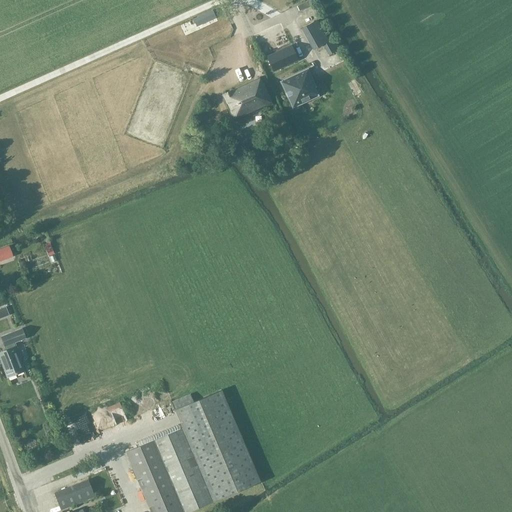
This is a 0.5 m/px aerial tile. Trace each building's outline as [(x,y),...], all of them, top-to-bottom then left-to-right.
[(310,0),(297,6),(299,11),(312,5),(310,0)] [(328,42),(316,21),(302,29),(314,50),(328,42)] [(267,57),(274,72),(298,61),(291,45),(267,57)] [(243,60),(252,56),(250,51),(241,55),(243,60)] [(308,99),(309,100),(318,96),(314,88),(316,87),(307,69),(280,82),(292,108),(302,103),(302,102),(304,99),(305,99),(308,99)] [(346,80),(352,94),(359,91),(353,77),(346,80)] [(234,122),(273,104),(263,84),(262,85),(259,78),(222,95),(234,122)] [(315,120),(318,126),(324,122),(320,116),(315,120)] [(241,138),(236,140),(242,154),(261,146),(256,135),(242,141),(241,138)] [(50,256),(54,254),(49,242),(45,244),(50,256)] [(9,245),(0,249),(0,261),(14,256),(9,245)] [(6,307),(0,309),(0,318),(9,315),(6,307)] [(15,342),(26,337),(22,328),(1,336),(7,349),(0,351),(0,357),(8,377),(24,370),(20,359),(21,358),(15,342)] [(262,482),(223,390),(195,401),(192,394),(171,402),(182,428),(212,503),(262,482)] [(31,416),(21,421),(28,434),(38,429),(31,416)] [(182,428),(158,438),(188,511),(189,511),(212,503),(182,428)] [(70,429),(63,433),(69,443),(75,439),(70,429)] [(188,511),(158,438),(126,451),(151,511),(188,511)] [(61,509),(94,496),(87,480),(54,494),(61,509)]
